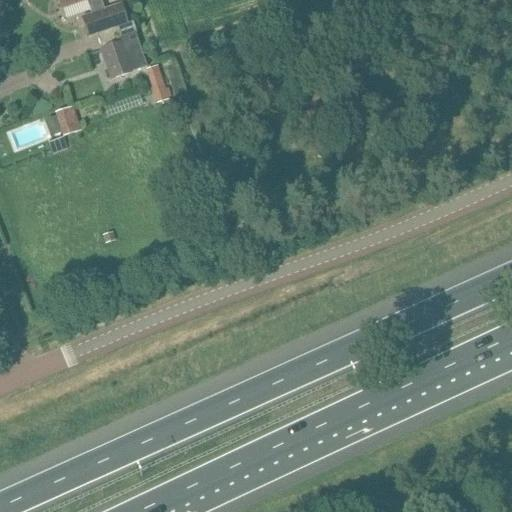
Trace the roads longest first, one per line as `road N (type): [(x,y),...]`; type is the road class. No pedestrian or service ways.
road 1 (motorway): [(511,277),(0,507)]
road 2 (unclassified): [(22,374),(511,180)]
road 3 (motorway): [(140,511),(511,338)]
